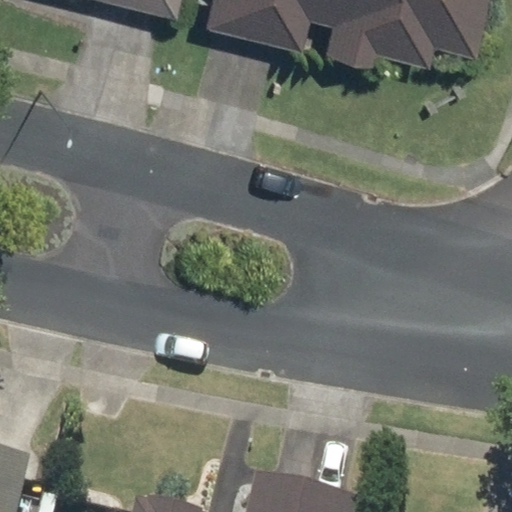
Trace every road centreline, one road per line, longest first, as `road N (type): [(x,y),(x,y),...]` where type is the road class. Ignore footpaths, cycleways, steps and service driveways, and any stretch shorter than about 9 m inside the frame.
road 1 (residential): [(400,307),(288,334),(82,299)]
road 2 (residential): [(118,158),(209,185),(315,235),(400,307)]
road 3 (residential): [(118,158),(82,299)]
road 4 (residential): [(0,125),(118,158)]
